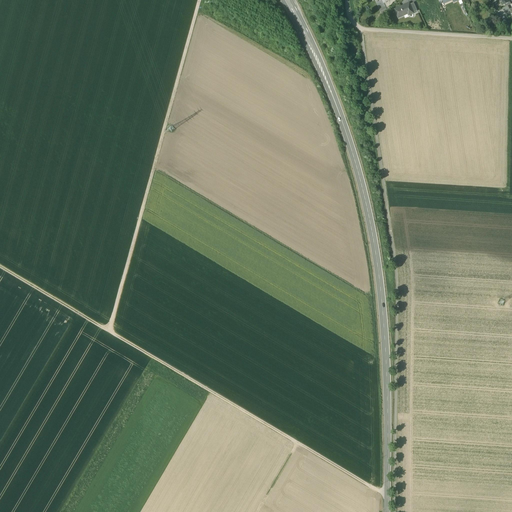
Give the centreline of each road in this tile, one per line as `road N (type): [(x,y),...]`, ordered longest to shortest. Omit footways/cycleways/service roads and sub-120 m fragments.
road 1 (primary): [(386,511),(385,361),(370,225),(333,96),(293,11)]
road 2 (track): [(108,331),(198,0)]
road 3 (track): [(108,331),(394,498)]
road 4 (track): [(506,213),(511,38)]
road 5 (track): [(359,27),(511,38)]
road 6 (track): [(108,331),(0,267)]
